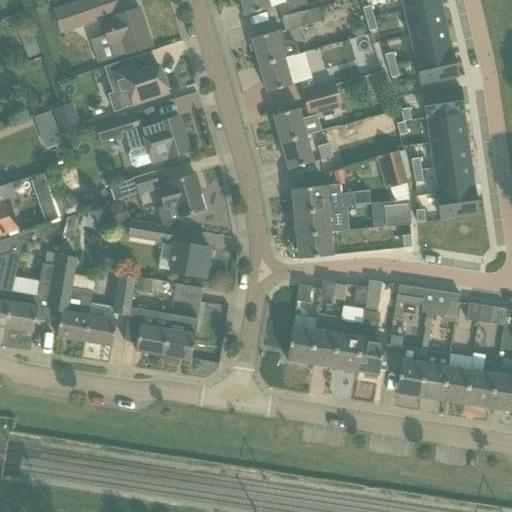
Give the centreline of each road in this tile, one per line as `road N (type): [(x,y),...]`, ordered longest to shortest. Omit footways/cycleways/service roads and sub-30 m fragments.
road 1 (residential): [(261,270),(253,194),(196,0)]
road 2 (residential): [(511,446),(240,405)]
road 3 (residential): [(261,270),(373,265),(511,290)]
road 4 (residential): [(240,405),(0,368)]
road 5 (residential): [(511,238),(471,0)]
road 6 (residential): [(240,405),(261,270)]
